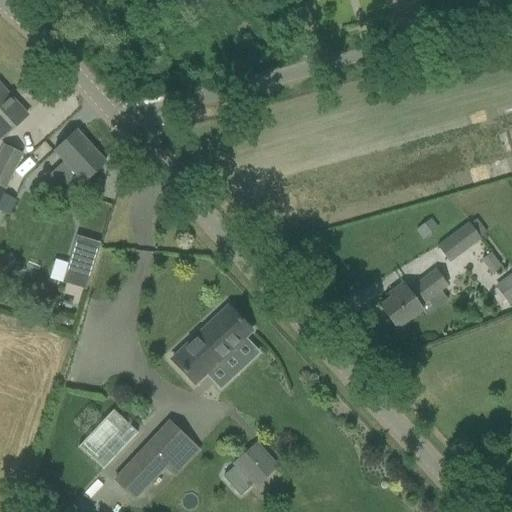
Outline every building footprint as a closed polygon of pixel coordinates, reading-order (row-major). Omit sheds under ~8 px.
[(154,13),(205,0),(149,0),(153,14),(154,13)] [(0,141),(0,142),(6,137),(20,123),(26,118),(0,89),(0,141)] [(62,164),(49,176),(68,196),(81,185),(91,176),(106,162),(76,130),(62,144),(52,153),(62,164)] [(0,152),(0,187),(4,190),(22,155),(3,146),(0,152)] [(3,194),(0,200),(0,212),(9,217),(17,201),(3,194)] [(438,247),(449,262),(486,233),(476,220),(469,225),(468,224),(438,247)] [(74,241),(60,288),(84,296),(99,248),(74,241)] [(495,251),(482,257),(488,274),(502,268),(495,251)] [(11,255),(0,260),(0,273),(16,265),(11,255)] [(379,307),(396,329),(412,317),(422,310),(419,306),(446,286),(435,271),(408,291),(403,284),(388,295),(390,298),(379,307)] [(511,272),(494,287),(511,309),(511,272)] [(215,320),(173,360),(195,383),(221,358),(234,372),(257,351),(244,337),(252,330),(230,306),(215,320)] [(79,447),(102,469),(136,433),(112,411),(79,447)] [(114,481),(132,499),(146,486),(164,466),(175,476),(198,452),(169,423),(114,481)] [(256,447),(223,477),(241,497),(274,466),(256,447)]
